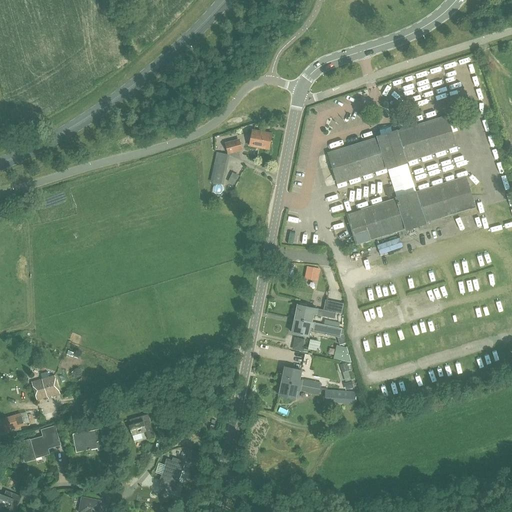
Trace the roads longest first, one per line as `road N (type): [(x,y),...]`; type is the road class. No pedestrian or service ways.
road 1 (tertiary): [(215,511),(298,92)]
road 2 (unclassified): [(0,195),(192,135),(255,81),(272,79),(298,92)]
road 3 (primary): [(0,164),(125,92),(224,0)]
road 4 (unclassified): [(298,92),(315,97),(511,32)]
road 5 (track): [(248,352),(55,403)]
road 6 (tertiary): [(298,92),(319,66),(411,36),(458,0)]
